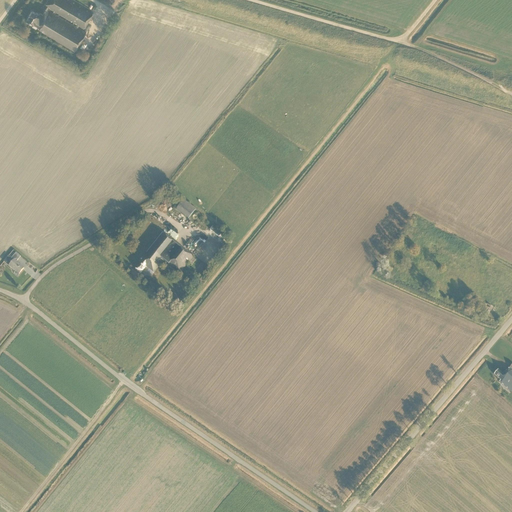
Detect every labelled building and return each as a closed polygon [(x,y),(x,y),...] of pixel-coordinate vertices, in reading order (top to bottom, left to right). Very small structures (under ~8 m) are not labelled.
[(48,7),(84,28),(94,11),(75,0),(47,0),(45,3),(48,5),(45,9),(42,14),(39,12),(38,14),(35,12),(31,10),(28,15),(29,15),(26,20),(33,24),(32,25),(33,26),(35,27),(36,27),(37,26),(39,27),(38,28),(42,31),(42,32),(75,51),(86,31),(48,9),(48,7)] [(196,210),(184,200),(176,210),(188,220),(196,210)] [(190,267),(196,260),(193,258),(162,233),(140,259),(142,261),(135,269),(140,273),(145,267),(153,274),(163,262),(179,274),(187,264),(190,267)] [(19,275),(24,269),(16,262),(21,257),(16,253),(10,261),(12,263),(9,266),(19,275)] [(487,317),(493,308),(487,304),(481,313),(487,317)] [(501,384),(511,393),(511,365),(506,372),(506,371),(503,375),(498,371),(494,375),(500,381),(499,382),(502,384),(501,384)]
